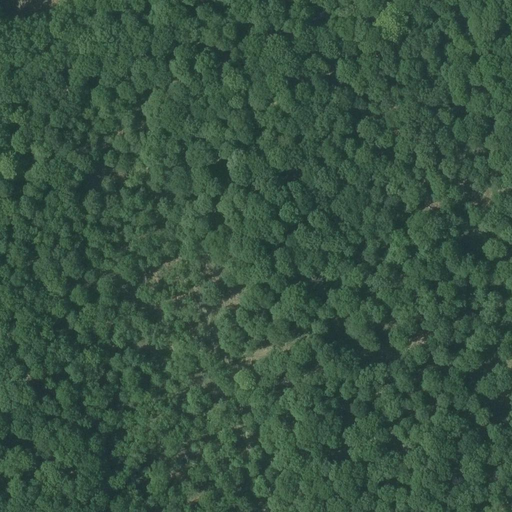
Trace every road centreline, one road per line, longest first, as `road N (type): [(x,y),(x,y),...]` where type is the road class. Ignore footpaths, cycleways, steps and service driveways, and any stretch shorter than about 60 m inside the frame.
road 1 (track): [(0,342),(214,355),(149,201),(121,106),(91,52),(93,0)]
road 2 (track): [(214,355),(511,372)]
road 3 (track): [(214,355),(241,419),(246,511)]
